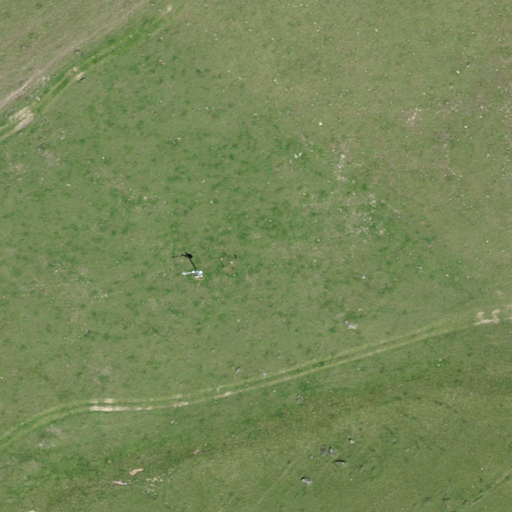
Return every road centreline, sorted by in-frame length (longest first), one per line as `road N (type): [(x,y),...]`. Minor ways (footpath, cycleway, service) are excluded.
road 1 (track): [(0,443),(54,412),(219,391),(511,300)]
road 2 (track): [(0,127),(187,0)]
